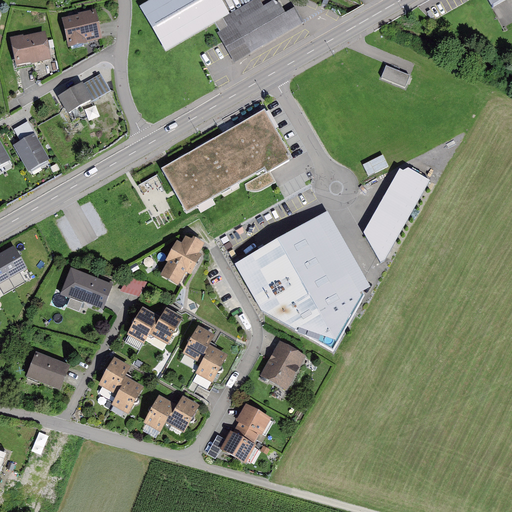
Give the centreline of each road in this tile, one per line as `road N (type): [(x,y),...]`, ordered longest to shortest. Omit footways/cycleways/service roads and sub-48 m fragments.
road 1 (residential): [(189,461),(258,333),(213,248)]
road 2 (secondary): [(148,144),(0,229)]
road 3 (secondary): [(400,0),(271,75)]
road 4 (residential): [(148,144),(123,85),(124,0)]
road 5 (secondary): [(271,75),(148,144)]
road 6 (residential): [(63,425),(129,302)]
road 7 (residential): [(271,75),(337,189)]
road 8 (residential): [(63,425),(189,461)]
